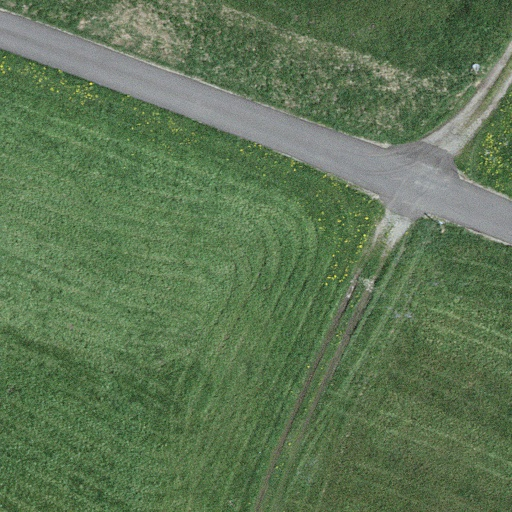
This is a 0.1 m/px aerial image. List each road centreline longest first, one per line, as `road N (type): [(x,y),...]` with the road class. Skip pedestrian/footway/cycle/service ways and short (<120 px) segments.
road 1 (unclassified): [(511,224),(0,28)]
road 2 (track): [(511,59),(413,183)]
